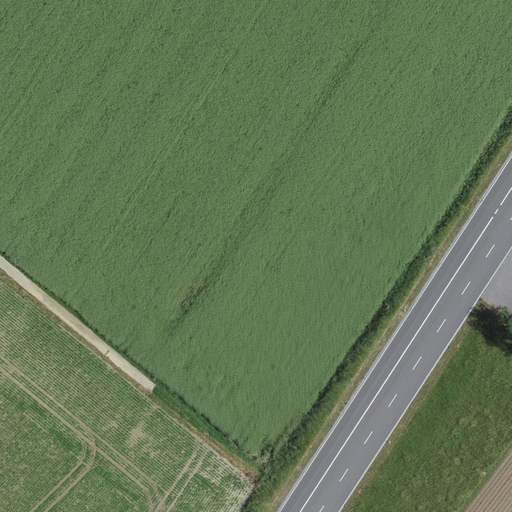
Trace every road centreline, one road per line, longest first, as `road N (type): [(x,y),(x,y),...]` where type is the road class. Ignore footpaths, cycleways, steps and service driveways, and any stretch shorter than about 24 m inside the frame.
road 1 (primary): [(511,203),(310,511)]
road 2 (track): [(0,259),(158,390)]
